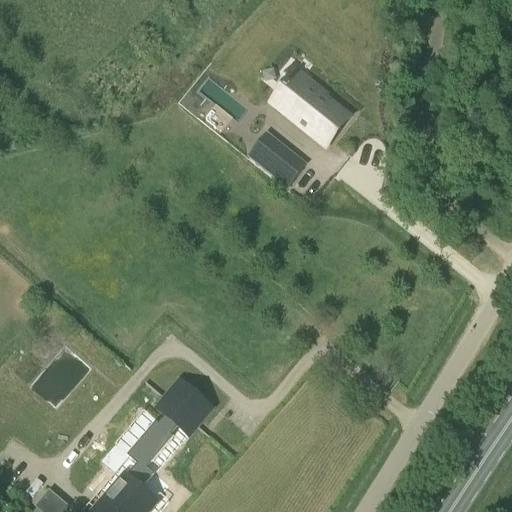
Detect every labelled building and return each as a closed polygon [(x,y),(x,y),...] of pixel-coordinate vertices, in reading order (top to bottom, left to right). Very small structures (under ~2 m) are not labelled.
[(298,98),(286,88),(273,106),(326,148),(348,121),(323,101),(325,99),(308,85),(298,98)] [(250,159),(268,173),(284,153),(266,138),(250,159)] [(166,403),(159,411),(188,436),(195,427),(209,411),(180,386),(166,403)] [(152,478),(137,465),(97,511),(147,511),(154,505),(140,493),(152,478)] [(67,511),(69,510),(49,493),(34,510),(36,511),(35,511),(67,511)]
